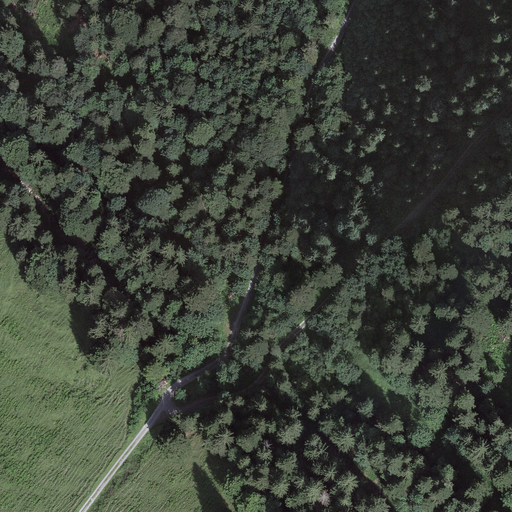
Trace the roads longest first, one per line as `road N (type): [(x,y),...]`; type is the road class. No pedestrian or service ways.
road 1 (track): [(356,0),(310,91),(227,352),(172,388),(79,511)]
road 2 (track): [(162,402),(182,408),(250,389),(511,92)]
